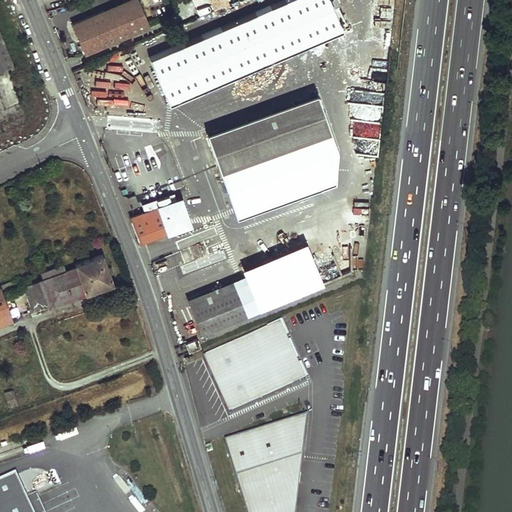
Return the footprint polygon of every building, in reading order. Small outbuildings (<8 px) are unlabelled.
[(125,0),(72,23),(85,53),(148,25),(137,0),(125,0)] [(329,0),(278,0),(150,55),(170,101),(342,27),(329,0)] [(0,31),(0,71),(14,66),(0,31)] [(257,114),(205,132),(233,208),(374,157),(361,121),(331,132),(317,93),(257,114)] [(146,212),(129,217),(138,241),(143,239),(169,230),(167,227),(180,223),(183,221),(185,218),(185,216),(186,215),(186,212),(185,210),(184,208),(182,206),(181,205),(179,204),(177,203),(176,203),(173,194),(143,205),(146,212)] [(351,237),(349,231),(305,249),(307,255),(323,249),(351,237)] [(351,237),(323,249),(323,251),(327,250),(328,253),(325,254),(334,278),(335,277),(363,266),(351,237)] [(286,264),(264,273),(275,302),(334,278),(325,254),(328,253),(327,250),(323,251),(323,249),(307,255),(305,249),(283,258),(286,264)] [(40,281),(48,306),(112,283),(102,254),(75,263),(76,267),(66,271),(63,264),(40,272),(43,279),(40,281)] [(283,258),(187,298),(190,304),(248,280),(264,273),(286,264),(283,258)] [(260,309),(275,302),(264,273),(248,280),(260,309)] [(334,278),(275,302),(279,312),(338,288),(334,278)] [(248,280),(190,304),(202,332),(260,309),(248,280)] [(33,305),(35,311),(48,306),(40,281),(35,282),(30,284),(24,286),(29,301),(31,300),(33,305)] [(0,285),(0,323),(12,320),(0,285)] [(260,309),(202,332),(206,342),(264,318),(260,309)] [(280,324),(203,359),(229,416),(307,381),(280,324)] [(196,338),(185,343),(188,351),(199,346),(196,338)] [(5,392),(9,406),(17,404),(13,390),(5,392)] [(296,511),(308,419),(225,444),(246,511),(296,511)] [(32,511),(17,477),(0,484),(0,511),(32,511)]
